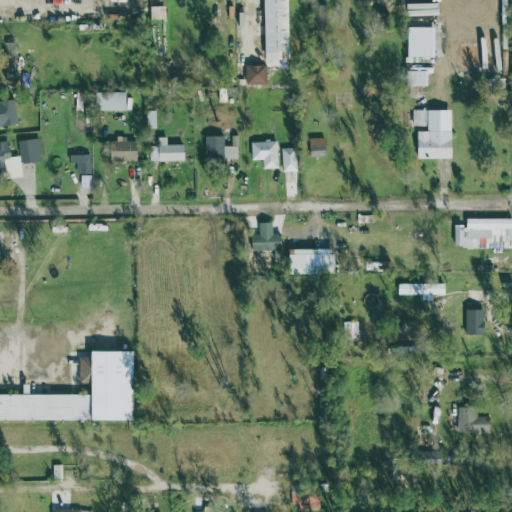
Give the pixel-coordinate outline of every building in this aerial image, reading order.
[(259,0),(261,60),(277,60),(277,52),(287,52),(286,0),(259,0)] [(308,5),(308,31),(321,32),(321,6),(308,5)] [(403,57),(429,57),(429,27),(403,28),(403,57)] [(12,82),(11,50),(1,50),(2,83),(12,82)] [(263,65),(242,66),(243,85),(263,84),(263,65)] [(424,86),(424,71),(403,72),(404,88),(407,88),(408,98),(419,98),(419,87),(424,86)] [(121,93),(92,93),(91,111),(121,111),(121,93)] [(0,101),(0,126),(12,126),(10,100),(0,101)] [(414,160),(449,159),(448,110),(409,111),(410,127),(424,127),(424,132),(413,132),(414,160)] [(221,137),(202,137),(202,160),(236,160),(236,147),(222,147),(221,137)] [(181,161),(181,145),(164,146),(164,138),(154,138),(154,146),(147,147),(147,162),(181,161)] [(308,139),(308,157),(324,157),(323,138),(308,139)] [(106,161),(132,162),(132,142),(124,142),(124,139),(107,139),(106,161)] [(16,140),(17,163),(38,162),(37,140),(16,140)] [(261,169),(276,169),(275,142),(248,143),(249,161),(261,160),(261,169)] [(281,172),(294,172),(294,148),(280,149),(281,172)] [(88,155),(66,155),(67,164),(74,164),(75,175),(89,174),(88,155)] [(510,219),(463,220),(463,226),(451,226),(452,249),(510,248),(510,219)] [(277,234),(269,234),(269,223),(256,223),(257,250),(278,249),(277,234)] [(285,275),(330,275),(330,255),(285,254),(285,275)] [(429,295),(428,284),(398,285),(398,296),(429,295)] [(480,310),(462,311),(463,336),(481,336),(480,310)] [(342,339),(356,338),(356,322),(341,323),(342,339)] [(0,420),(127,423),(129,352),(85,351),(85,357),(76,357),(75,384),(86,384),(85,396),(0,394),(0,420)] [(455,408),(456,434),(487,434),(487,417),(475,417),(475,408),(455,408)] [(439,452),(417,452),(417,466),(438,467),(439,452)] [(288,487),(289,504),(295,504),(296,511),(319,511),(318,486),(288,487)]
